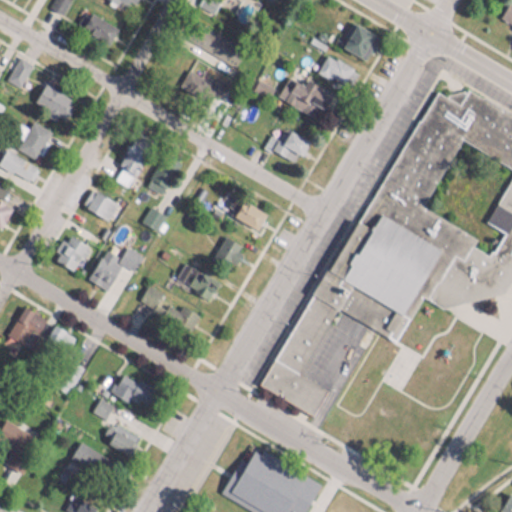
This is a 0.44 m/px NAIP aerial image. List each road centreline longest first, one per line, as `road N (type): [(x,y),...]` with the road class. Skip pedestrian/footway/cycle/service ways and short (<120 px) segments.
road 1 (residential): [(138,511),(448,0)]
road 2 (residential): [(415,511),(0,266)]
road 3 (residential): [(316,216),(0,27)]
road 4 (residential): [(0,282),(173,0)]
road 5 (residential): [(417,511),(511,354)]
road 6 (secondary): [(511,81),(378,0)]
